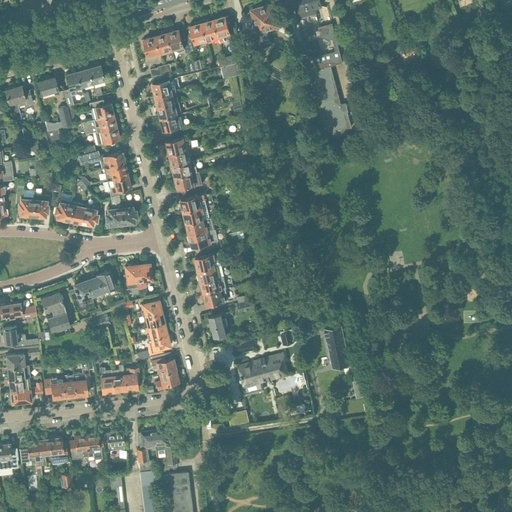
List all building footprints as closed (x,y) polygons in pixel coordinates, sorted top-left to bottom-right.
[(316,12),(314,7),(322,4),(320,0),(296,0),(301,17),(316,12)] [(260,39),(248,42),(250,50),(267,46),(271,44),(269,38),(266,28),(280,24),(280,23),(279,19),(274,2),(271,3),(265,4),(261,6),(255,7),(252,8),(260,39)] [(482,6),(487,21),(497,17),(492,3),(482,6)] [(227,15),(213,19),(219,39),(220,41),(231,38),(227,22),(229,21),(227,15)] [(213,19),(202,22),(207,39),(213,37),(214,40),(219,39),(213,19)] [(201,41),(207,39),(202,22),(190,25),(196,45),(201,43),(201,41)] [(331,22),(318,26),(321,36),(327,39),(336,37),(331,22)] [(187,38),(182,40),(179,29),(173,30),(173,28),(167,30),(172,49),(178,47),(179,50),(184,48),(185,52),(191,51),(187,38)] [(172,49),(167,30),(160,32),(161,34),(156,35),(161,54),(166,53),(166,51),(172,49)] [(156,35),(142,39),(144,45),(145,45),(148,55),(149,57),(156,56),(161,54),(156,35)] [(347,127),(351,126),(347,110),(340,106),(341,105),(331,65),(342,62),(339,50),(309,58),(308,55),(300,57),(321,134),(325,133),(326,132),(327,133),(330,134),(332,134),(334,134),(336,134),(338,134),(340,133),(342,132),(344,130),(345,128),(346,126),(347,127)] [(233,63),(230,56),(224,58),(227,65),(233,63)] [(227,65),(224,58),(218,59),(221,67),(227,65)] [(194,60),(196,69),(202,67),(199,59),(194,60)] [(196,69),(194,60),(188,62),(190,70),(196,69)] [(94,65),(88,67),(93,82),(105,79),(100,63),(98,64),(98,63),(94,64),(94,65)] [(158,67),(150,69),(152,76),(166,72),(164,64),(157,66),(158,67)] [(83,68),(77,70),(81,85),(93,82),(88,67),(87,67),(86,66),(82,67),(83,68)] [(82,89),(81,85),(77,70),(75,70),(75,69),(71,70),(71,72),(65,73),(69,88),(63,90),(67,105),(68,105),(73,104),(71,95),(76,94),(75,91),(82,89)] [(232,87),(238,86),(236,75),(229,76),(232,87)] [(54,76),(37,80),(41,94),(58,89),(54,76)] [(154,87),(153,88),(154,93),(155,93),(155,94),(178,88),(180,88),(177,76),(170,78),(153,82),(154,87)] [(21,84),(4,89),(11,113),(17,112),(18,106),(33,102),(29,90),(24,91),(21,84)] [(234,99),(240,97),(241,97),(238,86),(232,87),(234,99)] [(155,100),(157,106),(181,100),(181,99),(178,88),(155,94),(157,99),(155,100)] [(232,99),(236,114),(244,112),(240,97),(234,99),(232,99)] [(95,118),(113,114),(113,113),(114,113),(113,107),(112,108),(110,102),(104,103),(103,98),(89,102),(90,107),(93,107),(95,118)] [(181,100),(157,106),(158,112),(160,111),(161,117),(182,112),(187,111),(184,99),(181,100)] [(68,105),(67,105),(66,105),(68,112),(86,107),(84,101),(73,104),(68,105)] [(57,107),(62,126),(71,124),(68,112),(66,105),(57,107)] [(185,124),(182,112),(161,117),(161,118),(160,118),(161,124),(163,123),(164,129),(185,124)] [(113,115),(113,114),(95,118),(82,121),(85,134),(93,132),(116,126),(115,121),(116,120),(114,115),(113,115)] [(47,129),(44,119),(37,121),(40,131),(47,129)] [(93,132),(96,144),(119,138),(118,133),(119,132),(117,127),(116,127),(116,126),(93,132)] [(33,133),(39,139),(44,144),(60,140),(57,128),(33,133)] [(170,152),(190,147),(192,147),(189,135),(167,140),(168,146),(167,146),(168,151),(169,151),(170,152)] [(78,154),(78,155),(97,150),(95,151),(94,144),(80,148),(81,154),(78,154)] [(171,157),(170,158),(171,164),(191,159),(193,159),(192,153),(190,147),(170,152),(171,157)] [(99,156),(97,150),(78,155),(80,163),(100,159),(102,167),(103,167),(107,166),(125,162),(122,150),(99,156)] [(191,159),(171,164),(173,170),(174,170),(175,176),(200,170),(197,158),(193,159),(191,159)] [(0,161),(0,174),(11,173),(9,160),(2,161),(0,161)] [(107,166),(103,167),(106,179),(110,178),(128,174),(127,173),(129,172),(128,166),(126,167),(125,162),(107,166)] [(200,170),(175,176),(176,176),(174,177),(175,182),(177,181),(178,187),(196,183),(196,184),(203,183),(200,170)] [(110,178),(106,179),(108,186),(110,196),(111,196),(118,195),(119,195),(121,194),(120,189),(131,186),(128,174),(110,178)] [(32,214),(34,194),(34,190),(23,189),(23,185),(23,186),(16,185),(16,193),(16,198),(15,202),(18,203),(18,209),(20,209),(19,213),(32,214)] [(184,209),(184,210),(205,205),(206,205),(204,193),(181,199),(182,204),(181,204),(182,210),(184,209)] [(32,214),(45,215),(46,211),(47,211),(47,204),(49,204),(50,195),(34,194),(32,214)] [(108,214),(105,215),(106,220),(109,220),(109,224),(114,223),(115,225),(120,224),(121,222),(122,222),(120,206),(119,202),(119,200),(120,200),(119,195),(118,195),(111,196),(112,207),(108,208),(108,214)] [(69,219),(72,201),(60,199),(59,205),(56,205),(54,212),(57,212),(56,217),(61,217),(60,219),(66,220),(66,219),(69,219)] [(73,222),(80,223),(84,204),(72,201),(69,219),(74,220),(73,222)] [(90,225),(91,223),(93,224),(93,220),(96,220),(98,213),(95,212),(96,206),(84,204),(80,223),(90,225)] [(132,205),(120,206),(122,222),(123,222),(124,224),(129,223),(130,221),(134,221),(134,217),(136,216),(135,209),(133,209),(132,205)] [(184,216),(185,222),(209,217),(206,205),(205,205),(184,210),(185,216),(184,216)] [(189,234),(213,228),(214,228),(211,216),(209,217),(185,222),(187,228),(188,228),(189,234)] [(219,239),(217,233),(215,234),(213,228),(189,234),(190,235),(188,235),(190,240),(191,240),(192,245),(219,239)] [(218,251),(195,257),(196,262),(195,263),(196,268),(198,267),(198,268),(221,263),(218,251)] [(150,262),(137,264),(140,288),(145,287),(145,281),(151,280),(150,270),(151,270),(150,262)] [(200,281),(224,275),(221,263),(198,268),(199,274),(198,274),(200,281)] [(125,273),(123,274),(125,288),(135,287),(135,288),(140,288),(137,264),(124,265),(125,273)] [(110,269),(98,273),(105,293),(105,295),(106,296),(117,292),(114,284),(112,277),(113,276),(110,269)] [(90,278),(85,280),(92,298),(97,296),(96,293),(103,290),(104,291),(98,273),(97,273),(98,275),(95,276),(93,275),(90,276),(90,278)] [(202,286),(204,292),(225,287),(227,286),(224,275),(200,281),(201,287),(202,286)] [(76,283),(74,284),(77,291),(76,291),(78,299),(79,299),(81,303),(87,301),(88,303),(93,301),(92,299),(92,298),(85,280),(81,281),(79,280),(76,281),(76,283)] [(207,304),(228,298),(225,287),(204,292),(204,293),(203,293),(204,298),(205,298),(207,304)] [(46,316),(50,329),(51,330),(70,324),(64,304),(59,290),(40,297),(45,310),(51,308),(53,314),(46,316)] [(141,304),(142,311),(137,312),(138,317),(143,316),(161,311),(158,299),(150,300),(150,301),(141,304)] [(255,307),(253,299),(237,303),(239,311),(255,307)] [(124,302),(123,302),(124,308),(133,306),(131,300),(129,301),(124,302)] [(463,301),(464,322),(479,322),(478,300),(463,301)] [(20,301),(0,304),(0,310),(1,316),(9,315),(9,317),(14,316),(14,314),(22,313),(22,318),(37,316),(35,305),(21,307),(20,301)] [(145,320),(146,326),(165,322),(164,316),(162,316),(161,311),(143,316),(144,320),(145,320)] [(221,312),(209,315),(214,336),(226,333),(224,324),(227,323),(226,317),(222,318),(221,312)] [(104,314),(91,318),(95,328),(107,324),(107,323),(110,323),(106,313),(104,314)] [(148,338),(167,333),(165,328),(167,328),(165,322),(146,326),(148,332),(147,333),(148,338)] [(350,365),(342,324),(324,328),(332,368),(350,365)] [(3,334),(0,334),(1,341),(4,341),(4,343),(12,342),(13,346),(14,349),(27,347),(26,341),(28,341),(28,339),(25,339),(25,333),(17,334),(16,325),(2,327),(3,334)] [(295,327),(281,331),(283,343),(294,341),(293,340),(298,339),(295,327)] [(149,341),(146,342),(149,355),(164,351),(163,347),(170,346),(167,333),(148,338),(149,341)] [(252,339),(233,344),(235,353),(254,348),(252,339)] [(39,353),(39,346),(27,347),(27,349),(28,355),(39,353)] [(25,365),(24,352),(6,354),(7,367),(25,365)] [(262,358),(238,365),(243,385),(261,380),(266,379),(267,381),(271,380),(270,378),(288,373),(283,352),(266,357),(265,355),(261,356),(262,358)] [(160,373),(177,368),(175,369),(172,357),(165,359),(164,356),(150,360),(152,367),(158,366),(160,373)] [(73,373),(76,396),(82,396),(81,394),(87,393),(86,385),(91,384),(89,368),(88,362),(88,359),(81,360),(82,372),(73,373)] [(25,365),(7,367),(9,379),(26,377),(29,376),(28,364),(25,365)] [(119,369),(111,369),(114,392),(123,391),(122,389),(126,389),(123,368),(123,364),(118,364),(119,369)] [(104,366),(99,367),(102,392),(108,391),(108,393),(114,392),(111,369),(105,370),(104,366)] [(129,367),(123,368),(126,389),(137,387),(136,380),(139,380),(138,366),(129,367)] [(177,368),(160,373),(161,379),(155,381),(158,389),(169,386),(168,383),(172,382),(172,383),(178,381),(177,376),(179,376),(177,368)] [(66,374),(61,375),(64,396),(69,395),(70,397),(76,396),(73,373),(73,374),(67,375),(66,374)] [(64,396),(61,375),(56,375),(56,377),(43,379),(45,393),(51,392),(52,399),(59,398),(58,397),(64,396)] [(9,379),(10,390),(30,388),(28,388),(26,377),(9,379)] [(30,388),(10,390),(11,402),(31,400),(31,395),(43,393),(42,387),(37,387),(30,388)] [(362,389),(355,391),(356,398),(363,396),(362,389)] [(106,430),(108,450),(124,448),(122,428),(119,429),(119,427),(115,428),(115,429),(106,430)] [(155,448),(157,468),(176,466),(174,444),(170,445),(168,431),(166,432),(166,429),(153,430),(155,448)] [(103,446),(102,435),(97,436),(97,431),(96,431),(96,430),(91,430),(91,432),(84,433),(87,457),(93,456),(93,458),(102,457),(101,446),(103,446)] [(159,511),(153,460),(149,460),(147,449),(155,448),(153,430),(138,432),(140,448),(137,449),(138,462),(139,462),(144,511),(159,511)] [(87,457),(84,433),(80,433),(79,432),(74,432),(75,434),(74,434),(74,440),(69,441),(72,458),(87,457)] [(62,445),(61,436),(55,436),(54,435),(48,436),(50,452),(51,463),(68,461),(66,444),(62,445)] [(43,438),(37,438),(40,464),(46,464),(44,453),(50,452),(48,436),(43,436),(43,438)] [(41,469),(40,464),(37,438),(32,439),(32,438),(27,438),(27,440),(26,440),(27,448),(19,449),(21,462),(29,461),(29,455),(34,454),(35,465),(36,469),(41,469)] [(0,442),(0,468),(18,467),(17,459),(18,459),(17,447),(10,448),(9,442),(0,442)] [(192,511),(187,471),(177,472),(162,474),(166,511),(192,511)] [(71,472),(60,473),(61,485),(72,484),(71,472)] [(121,473),(109,474),(113,511),(120,511),(125,511),(121,473)]
